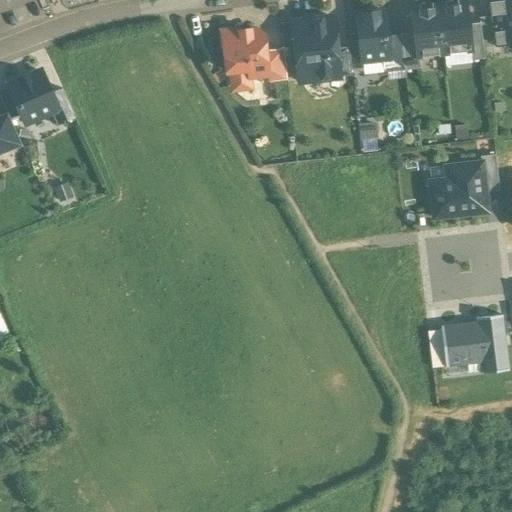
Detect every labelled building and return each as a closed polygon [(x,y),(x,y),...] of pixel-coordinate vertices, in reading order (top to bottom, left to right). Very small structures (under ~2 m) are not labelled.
[(0,0),(0,5),(2,10),(26,0),(0,0)] [(511,0),(488,0),(491,17),(494,41),(494,47),(511,45),(511,0)] [(465,2),(437,6),(443,55),(470,52),(471,52),(468,25),(465,2)] [(437,6),(411,9),(414,34),(417,58),(418,58),(443,55),(437,6)] [(384,12),(356,15),(358,40),(361,63),(382,61),(390,60),(387,37),(384,12)] [(491,17),(479,19),(479,24),(482,43),(494,41),(491,17)] [(332,18),(292,23),(295,47),(302,52),(296,59),(299,83),(339,78),(336,49),(332,18)] [(292,23),(280,24),(283,48),(295,47),(292,23)] [(479,24),(468,25),(471,52),(470,52),(471,61),(484,59),(482,43),(479,24)] [(255,30),(236,32),(235,30),(219,32),(221,47),(224,47),(225,60),(228,60),(231,83),(241,91),(249,81),(249,78),(268,76),(265,51),(265,49),(259,45),(264,39),(263,35),(259,32),(256,32),(255,30)] [(414,34),(400,35),(405,71),(420,69),(418,58),(417,58),(414,34)] [(400,35),(387,37),(390,60),(382,61),(384,73),(405,71),(400,35)] [(358,40),(347,41),(347,48),(349,65),(361,63),(358,40)] [(347,48),(336,49),(339,78),(351,76),(349,65),(347,48)] [(283,49),(265,51),(268,76),(269,84),(287,82),(283,49)] [(41,73),(8,87),(20,115),(25,124),(50,112),(57,109),(51,94),(41,73)] [(20,115),(9,89),(0,93),(0,98),(8,116),(9,120),(20,115)] [(75,119),(62,89),(51,94),(57,109),(50,112),(57,126),(75,119)] [(8,116),(0,119),(0,153),(21,145),(9,120),(8,116)] [(480,158),(480,163),(481,163),(485,193),(499,191),(494,156),(480,158)] [(481,163),(480,163),(454,167),(456,179),(429,183),(433,219),(488,213),(485,193),(481,163)] [(483,375),(508,372),(502,316),(475,319),(476,323),(440,327),(441,331),(445,367),(445,368),(481,363),(483,375)] [(445,367),(441,331),(427,333),(431,369),(445,367)]
